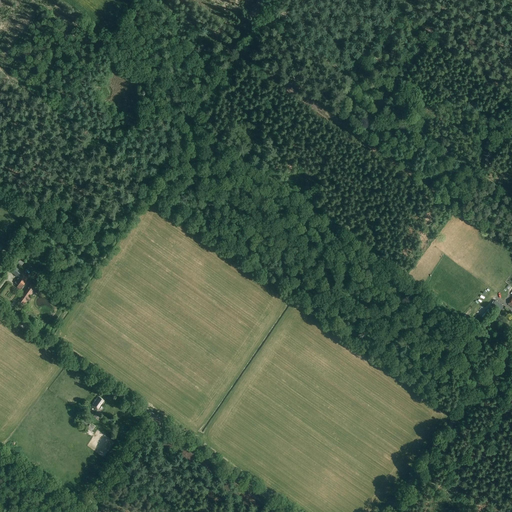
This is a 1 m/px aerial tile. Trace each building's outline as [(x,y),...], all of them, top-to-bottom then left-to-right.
[(5,266),(8,260),(1,256),(0,258),(0,263),(2,264),(2,265),(5,266)] [(15,266),(11,272),(18,277),(14,282),(15,283),(18,285),(17,287),(20,289),(28,278),(25,276),(26,274),(15,266)] [(31,283),(19,301),(24,305),(27,301),(28,301),(31,298),(30,297),(33,293),(32,292),(33,290),(34,290),(36,288),(31,283)] [(492,304),(492,305),(500,311),(504,306),(495,300),(492,304)] [(97,409),(104,400),(98,396),(92,405),(97,409)] [(92,417),(99,421),(101,417),(98,415),(99,414),(96,412),(92,417)] [(92,430),(95,425),(91,422),(87,427),(92,430)]
